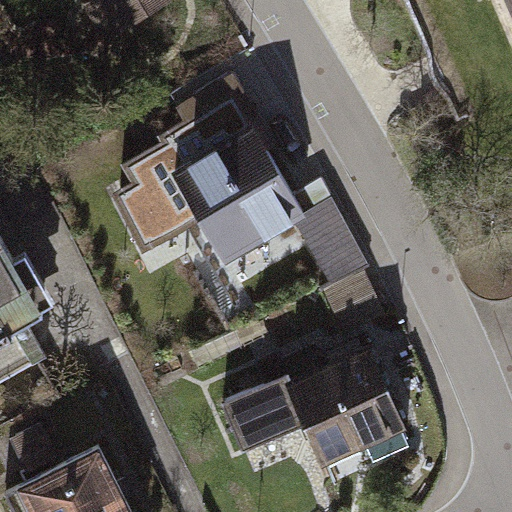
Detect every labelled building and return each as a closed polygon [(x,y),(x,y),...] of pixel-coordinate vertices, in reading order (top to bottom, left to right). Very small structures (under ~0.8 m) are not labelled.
[(91,0),(106,26),(152,0),(91,0)] [(511,0),(492,0),(511,46),(511,0)] [(306,207),(228,63),(170,94),(180,113),(109,150),(121,172),(101,182),(135,246),(200,212),(221,252),(306,207)] [(351,216),(311,235),(352,325),(393,307),(351,216)] [(0,217),(0,386),(44,361),(23,324),(52,308),(0,217)] [(415,427),(371,334),(224,404),(248,455),(310,426),(330,467),(415,427)] [(130,511),(106,454),(11,493),(18,511),(130,511)]
